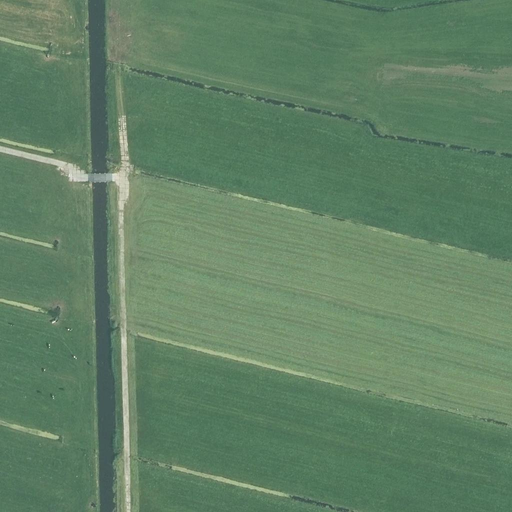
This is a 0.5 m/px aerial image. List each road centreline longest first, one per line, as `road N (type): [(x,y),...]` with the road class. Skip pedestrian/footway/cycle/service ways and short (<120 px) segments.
road 1 (track): [(126,511),(120,178)]
road 2 (track): [(120,178),(120,42),(267,65)]
